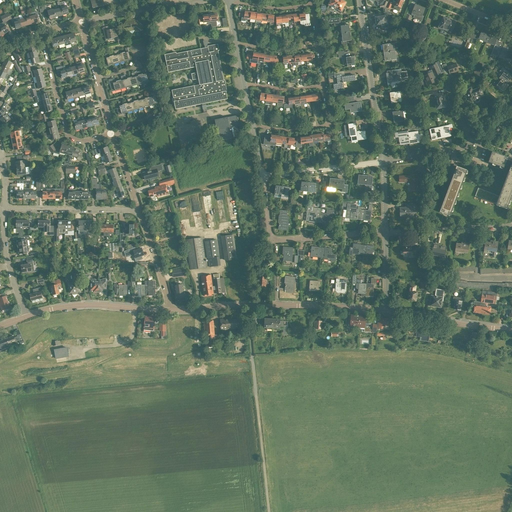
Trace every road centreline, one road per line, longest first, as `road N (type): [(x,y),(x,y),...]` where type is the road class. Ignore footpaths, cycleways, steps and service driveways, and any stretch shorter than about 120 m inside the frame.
road 1 (residential): [(170,310),(262,304),(386,312)]
road 2 (track): [(247,304),(268,511)]
road 3 (residential): [(385,232),(272,238),(263,177)]
road 4 (residential): [(383,162),(359,0)]
road 5 (residential): [(112,132),(79,140),(66,130),(41,32)]
road 6 (residential): [(26,316),(81,304),(170,310)]
road 7 (residential): [(140,211),(4,209)]
road 8 (residential): [(80,21),(214,0)]
road 9 (residential): [(386,312),(511,330)]
road 10 (residential): [(511,225),(385,232)]
road 11 (residential): [(263,177),(383,162)]
